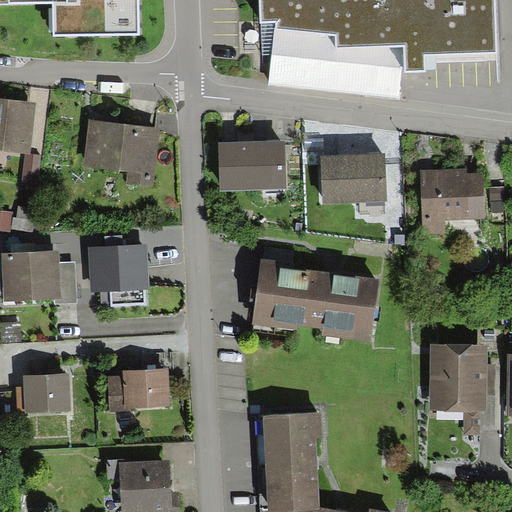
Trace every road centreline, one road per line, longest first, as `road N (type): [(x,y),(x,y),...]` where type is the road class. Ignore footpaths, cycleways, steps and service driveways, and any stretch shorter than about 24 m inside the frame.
road 1 (residential): [(190,98),(210,511)]
road 2 (residential): [(511,129),(190,98)]
road 3 (residential): [(190,74),(0,67)]
